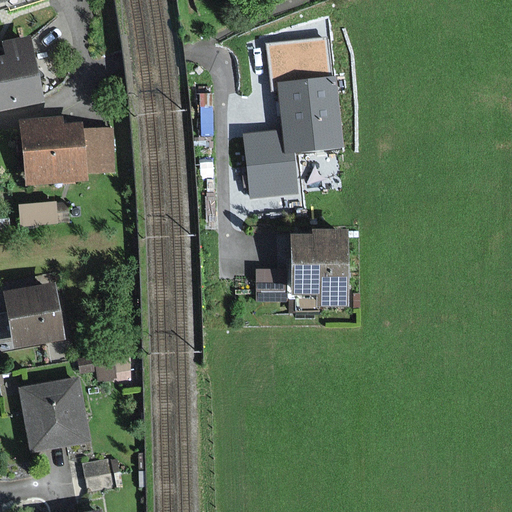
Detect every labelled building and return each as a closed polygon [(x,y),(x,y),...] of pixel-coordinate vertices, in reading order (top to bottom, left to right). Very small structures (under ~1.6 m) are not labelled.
[(268,54),(272,90),(282,88),(329,83),(324,40),(267,47),(268,54)] [(0,61),(0,102),(35,96),(25,41),(6,44),(8,60),(0,61)] [(336,144),(329,83),(282,88),(285,113),(290,149),(336,144)] [(17,137),(22,187),(87,181),(83,131),(17,137)] [(244,138),(251,196),(294,191),(291,161),(269,164),(266,136),(244,138)] [(14,209),(15,230),(60,227),(59,206),(14,209)] [(314,240),(293,240),(294,292),(319,292),(319,304),(342,304),(341,234),(314,234),(314,237),(314,240)] [(0,298),(0,299),(10,353),(67,342),(57,288),(0,298)] [(79,383),(15,393),(25,457),(89,447),(79,383)]
